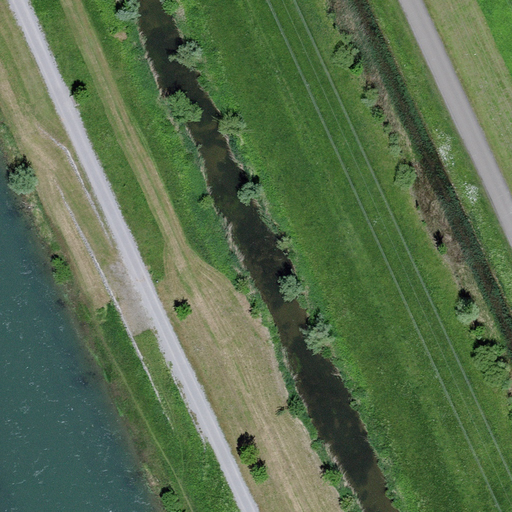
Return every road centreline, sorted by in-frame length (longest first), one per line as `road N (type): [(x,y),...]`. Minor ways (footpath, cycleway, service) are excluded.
road 1 (track): [(14,0),(250,511)]
road 2 (track): [(511,220),(411,0)]
